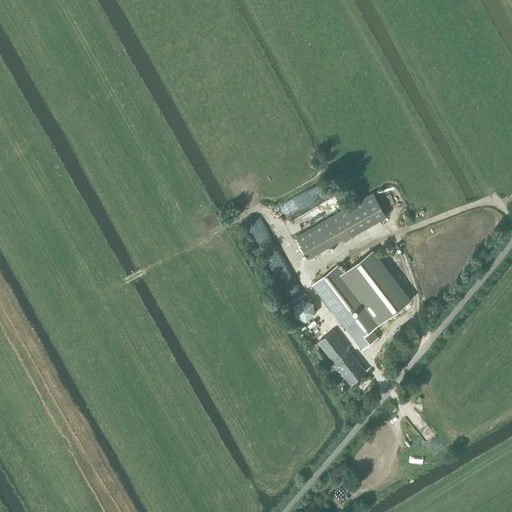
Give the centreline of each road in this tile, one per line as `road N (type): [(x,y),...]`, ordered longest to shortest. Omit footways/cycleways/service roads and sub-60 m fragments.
road 1 (track): [(437,448),(301,271),(494,197),(511,217)]
road 2 (unclassified): [(284,511),(511,242)]
